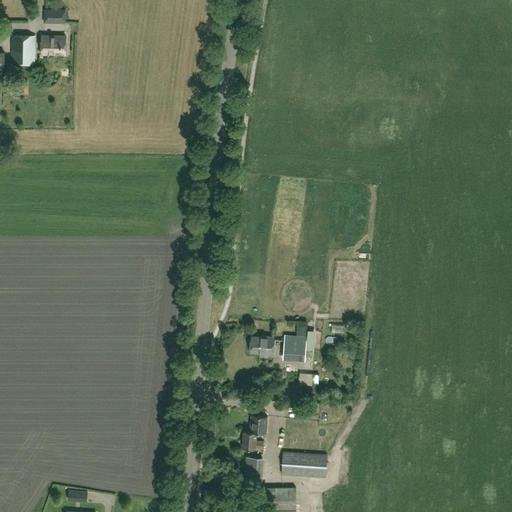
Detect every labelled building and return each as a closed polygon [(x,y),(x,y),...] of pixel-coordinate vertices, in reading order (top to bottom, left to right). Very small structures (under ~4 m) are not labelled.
[(45,9),(44,22),(66,22),(66,10),(45,9)] [(12,35),(12,64),(35,64),(35,35),(12,35)] [(66,54),(66,36),(55,35),(55,37),(42,37),(42,53),(66,54)] [(11,91),(28,91),(28,81),(11,81),(11,91)] [(297,326),(297,335),(284,334),(283,358),(305,359),(305,356),(310,357),(311,349),(306,348),(307,326),(297,326)] [(250,351),(260,352),(259,353),(273,354),(274,336),(261,335),(261,336),(251,335),(250,351)] [(314,382),(314,390),(320,390),(321,371),(301,371),(301,382),(314,382)] [(252,415),(250,431),(256,431),(256,432),(266,433),(268,416),(252,415)] [(256,431),(250,431),(244,430),(242,447),(255,448),(255,447),(263,447),(263,440),(256,440),(256,432),(256,431)] [(327,454),(283,451),(282,473),(325,476),(327,454)] [(246,457),(245,474),(245,480),(261,481),(262,459),(246,457)] [(295,511),(296,487),(267,487),(266,511),(295,511)] [(77,501),(77,490),(68,489),(68,500),(77,501)]
